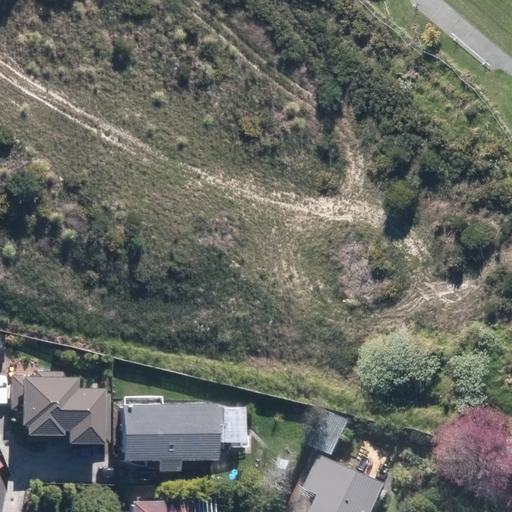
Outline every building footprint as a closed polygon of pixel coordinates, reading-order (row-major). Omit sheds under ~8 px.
[(61,372),(32,371),(32,377),(7,376),(7,409),(14,409),(13,425),(17,425),(17,434),(54,435),(54,431),(60,431),(60,443),(106,444),(107,394),(97,394),(97,389),(68,388),(68,378),(61,378),(61,372)] [(115,460),(152,460),(152,472),(175,472),(174,460),(213,460),(212,404),(114,404),(115,460)] [(337,458),(352,421),(327,411),(312,448),(337,458)] [(379,511),(390,487),(325,459),(310,494),(325,500),(320,511),(379,511)] [(188,511),(189,500),(125,501),(124,511),(188,511)]
